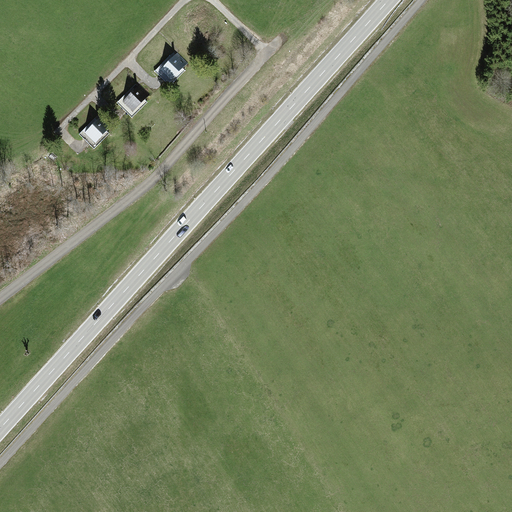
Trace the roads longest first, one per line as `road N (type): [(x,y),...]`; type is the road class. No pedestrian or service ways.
road 1 (track): [(420,0),(236,212),(0,463)]
road 2 (primary): [(388,0),(0,429)]
